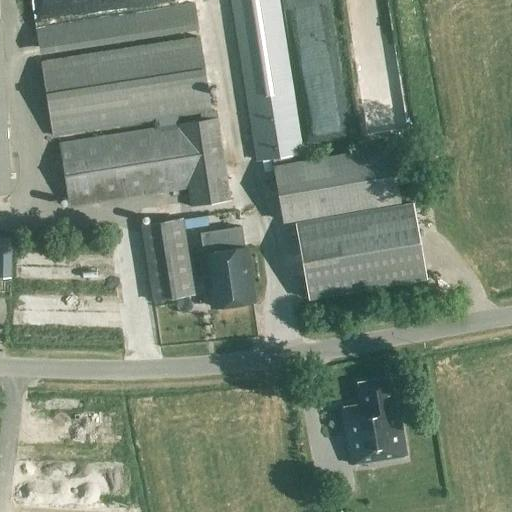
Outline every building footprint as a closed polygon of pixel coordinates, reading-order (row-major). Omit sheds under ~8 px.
[(277,0),(230,0),(257,161),(272,158),(284,221),(398,201),(388,146),(304,161),(277,0)] [(349,0),(358,56),(381,53),(373,0),(349,0)] [(196,22),(193,4),(35,29),(38,46),(196,22)] [(0,28),(0,193),(8,193),(0,28)] [(210,113),(198,37),(40,63),(52,136),(158,119),(159,127),(59,144),(70,206),(185,187),(189,208),(231,201),(216,112),(210,113)] [(413,203),(296,224),(309,299),(426,278),(413,203)] [(194,294),(181,220),(140,227),(153,301),(194,294)] [(235,249),(231,228),(200,233),(203,254),(201,254),(204,275),(208,274),(213,307),(252,301),(244,248),(235,249)] [(343,411),(355,466),(406,455),(389,378),(358,384),(362,407),(343,411)]
